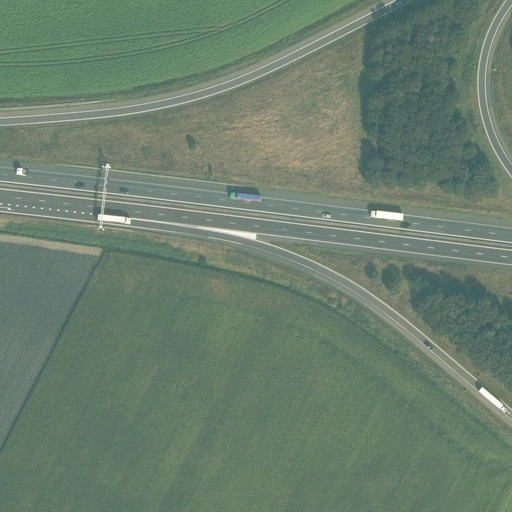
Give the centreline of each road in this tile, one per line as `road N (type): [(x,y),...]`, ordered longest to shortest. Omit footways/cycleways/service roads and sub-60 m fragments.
road 1 (motorway): [(511,236),(0,175)]
road 2 (motorway): [(99,207),(249,244),(329,275),(401,322),(511,416)]
road 3 (motorway): [(411,0),(213,93),(123,113),(0,122)]
road 4 (motorway): [(99,207),(511,259)]
road 5 (motorway): [(511,169),(485,110),(483,83),(495,32),(511,5)]
